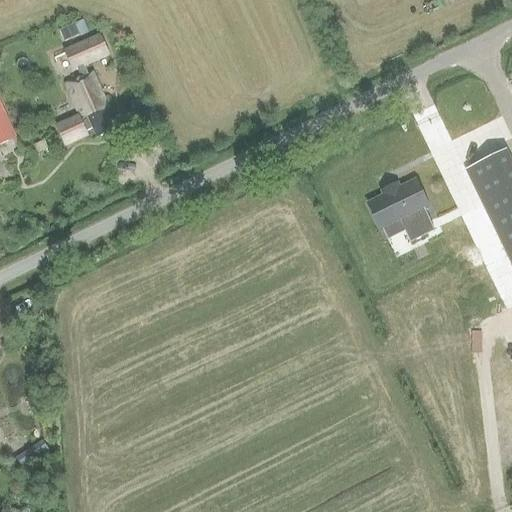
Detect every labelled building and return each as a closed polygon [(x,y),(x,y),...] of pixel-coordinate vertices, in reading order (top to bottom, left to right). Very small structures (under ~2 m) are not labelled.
[(75,24),(60,31),(65,42),(80,35),(75,24)] [(106,53),(99,38),(67,52),(75,69),(77,68),(81,77),(65,84),(81,120),(78,122),(77,119),(59,127),(65,142),(64,143),(64,144),(85,135),(83,132),(93,128),(97,138),(112,131),(109,124),(114,121),(92,72),(87,74),(83,65),(108,54),(108,52),(106,53)] [(136,116),(148,111),(143,99),(131,104),(136,116)] [(0,145),(16,138),(5,112),(0,113),(0,145)] [(511,174),(502,153),(466,171),(505,251),(511,247),(511,174)] [(395,186),(384,192),(384,191),(383,191),(386,197),(369,205),(381,231),(383,230),(382,229),(399,221),(405,232),(410,244),(427,235),(422,225),(430,221),(424,209),(428,207),(415,182),(399,190),(396,185),(395,186)] [(461,218),(441,227),(454,254),(474,245),(461,218)] [(38,462),(30,451),(17,459),(25,471),(38,462)]
